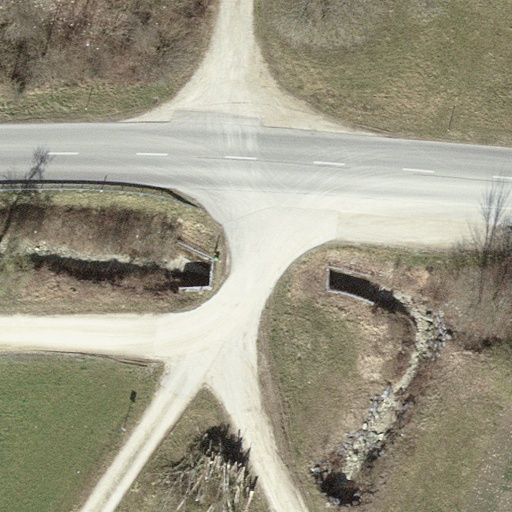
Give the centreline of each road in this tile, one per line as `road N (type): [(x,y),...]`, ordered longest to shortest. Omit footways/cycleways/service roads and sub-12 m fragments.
road 1 (tertiary): [(511,175),(244,157),(0,156)]
road 2 (track): [(213,333),(254,277),(233,40),(237,0)]
road 3 (track): [(0,336),(213,333)]
road 4 (track): [(101,511),(213,333)]
road 5 (track): [(213,333),(292,511)]
